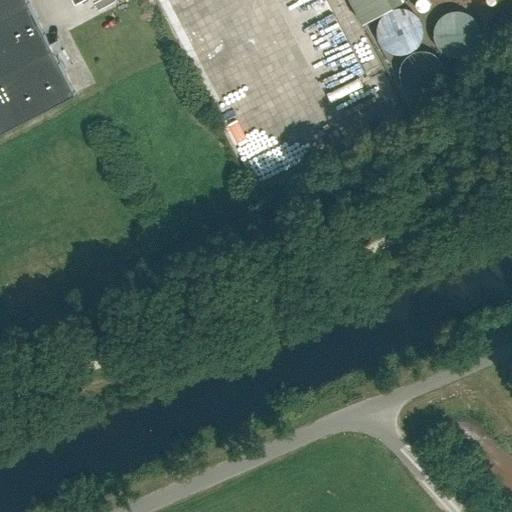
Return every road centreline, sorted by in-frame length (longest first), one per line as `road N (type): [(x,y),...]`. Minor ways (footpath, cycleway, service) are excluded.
road 1 (unclassified): [(132,511),(365,410)]
road 2 (unclassified): [(365,410),(511,348)]
road 3 (unclassified): [(460,511),(365,410)]
